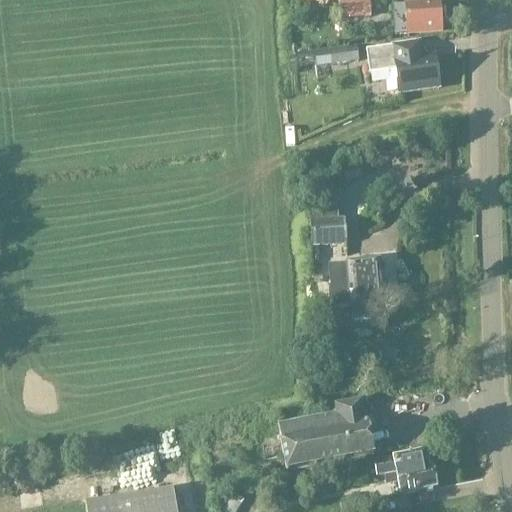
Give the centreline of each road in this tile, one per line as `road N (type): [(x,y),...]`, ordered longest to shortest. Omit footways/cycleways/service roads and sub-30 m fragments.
road 1 (tertiary): [(507,511),(492,343),(486,0)]
road 2 (track): [(483,107),(389,119),(283,160)]
